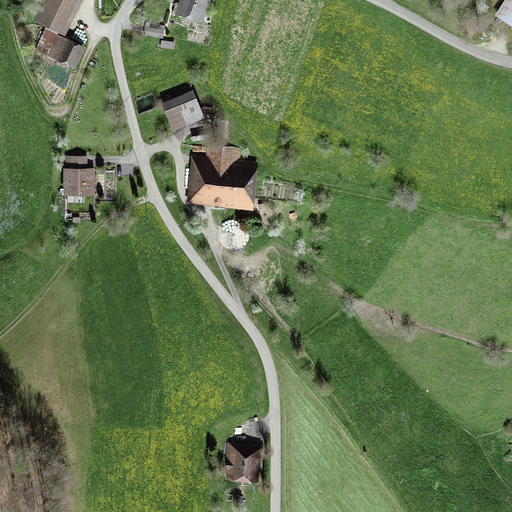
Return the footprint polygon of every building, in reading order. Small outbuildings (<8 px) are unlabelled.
[(57,27),(71,0),(42,0),(35,15),(57,27)] [(185,0),(183,9),(199,15),(204,0),(185,0)] [(511,0),(486,0),(483,6),(511,25),(511,0)] [(46,29),(36,49),(71,66),(73,61),(76,62),(83,47),(46,29)] [(192,97),(167,107),(174,125),(200,114),(192,97)] [(232,150),(213,148),(211,165),(190,163),(187,194),(245,200),(248,169),(231,167),(232,150)] [(68,156),(68,192),(92,192),(92,170),(87,170),(87,156),(68,156)] [(256,482),(260,450),(247,449),(248,444),(227,441),(222,478),(256,482)]
